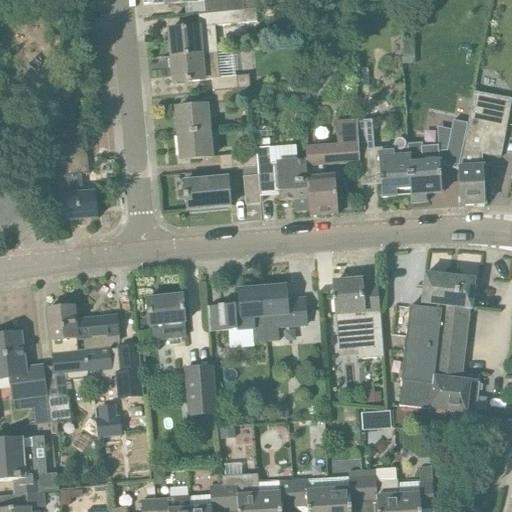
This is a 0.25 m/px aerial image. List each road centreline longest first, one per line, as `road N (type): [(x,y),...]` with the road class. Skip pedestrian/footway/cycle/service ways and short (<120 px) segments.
road 1 (tertiary): [(144,250),(451,229),(511,234)]
road 2 (residential): [(144,250),(122,0)]
road 3 (tertiary): [(0,268),(144,250)]
